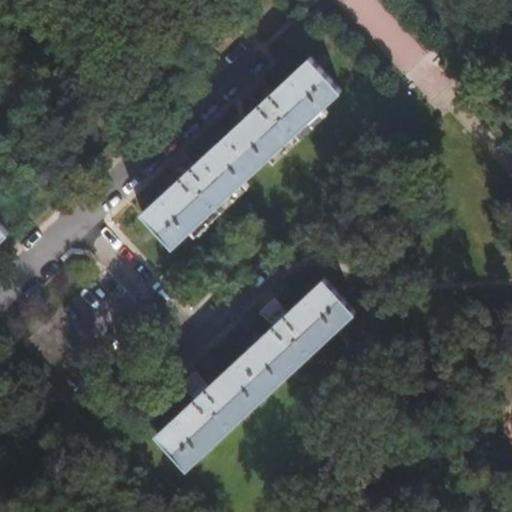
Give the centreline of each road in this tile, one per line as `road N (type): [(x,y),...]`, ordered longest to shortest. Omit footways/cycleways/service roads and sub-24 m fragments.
road 1 (residential): [(72,216),(199,351),(302,258)]
road 2 (residential): [(72,216),(250,55)]
